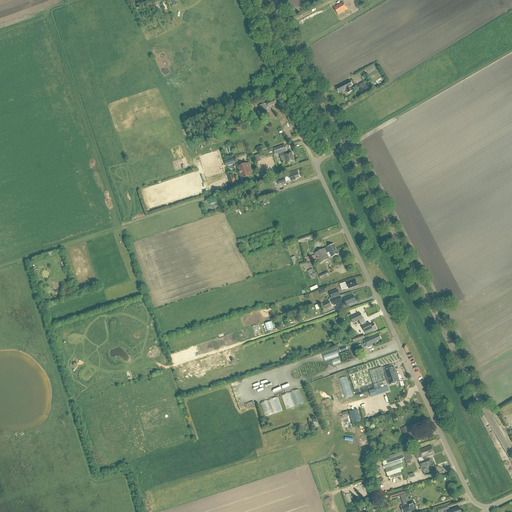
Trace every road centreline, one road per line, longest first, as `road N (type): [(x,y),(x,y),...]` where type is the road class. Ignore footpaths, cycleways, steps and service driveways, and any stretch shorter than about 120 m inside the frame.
road 1 (unclassified): [(485,509),(470,497),(314,163),(348,145)]
road 2 (tertiary): [(511,456),(348,145)]
road 3 (track): [(0,265),(313,161)]
road 4 (tertiary): [(348,145),(274,0)]
